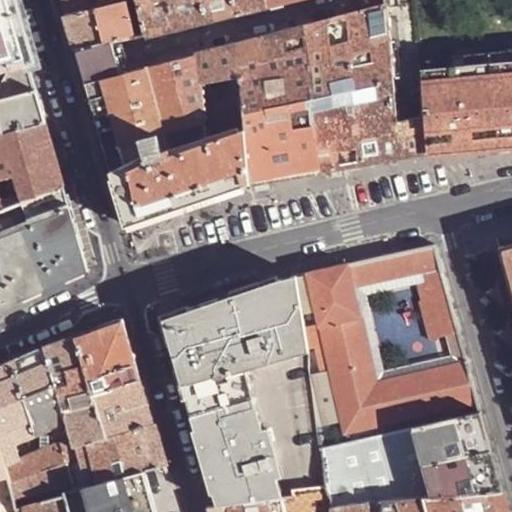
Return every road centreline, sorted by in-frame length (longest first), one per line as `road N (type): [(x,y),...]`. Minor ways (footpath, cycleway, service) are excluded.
road 1 (residential): [(454,205),(122,285)]
road 2 (tertiary): [(41,0),(122,285)]
road 3 (tertiary): [(122,285),(137,308),(194,511)]
road 4 (residential): [(454,205),(511,431)]
road 5 (residential): [(122,285),(0,337)]
